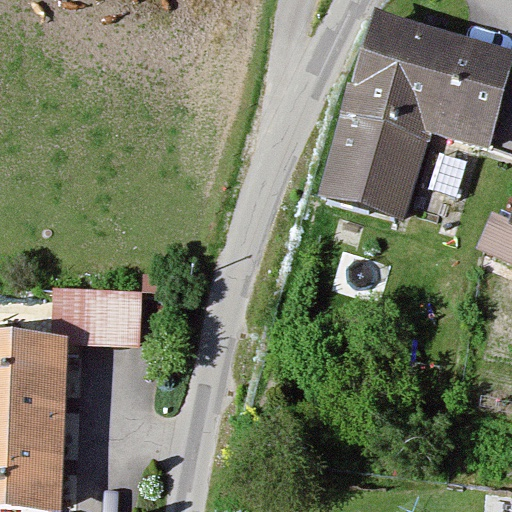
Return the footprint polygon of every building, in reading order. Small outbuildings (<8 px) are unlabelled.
[(511,76),(511,63),(369,21),(313,204),(398,230),(425,143),(486,162),(511,76)] [(511,228),(507,227),(492,221),(479,256),(511,268),(511,228)] [(135,295),(50,291),(49,345),(66,346),(138,350),(135,295)] [(49,345),(0,344),(0,434),(64,437),(66,346),(49,345)] [(61,511),(64,437),(0,434),(0,511),(61,511)]
